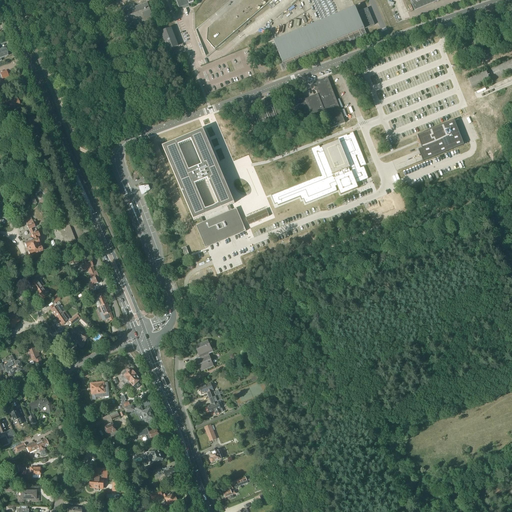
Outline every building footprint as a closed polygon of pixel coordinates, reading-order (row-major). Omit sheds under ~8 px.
[(175,0),(179,8),(180,8),(181,10),(189,7),(192,6),(191,4),(191,3),(194,2),(192,0),(175,0)] [(410,0),(415,10),(438,0),(410,0)] [(126,17),(124,18),(127,27),(128,27),(153,18),(147,3),(138,6),(135,7),(124,12),(126,17)] [(273,41),(283,63),(364,29),(374,25),(367,9),(357,13),(355,7),(273,41)] [(164,31),(161,32),(168,50),(178,46),(175,38),(174,37),(174,36),(171,28),(164,31)] [(364,29),(283,63),(280,64),(283,70),(367,35),(364,29)] [(499,71),(501,76),(511,71),(511,60),(497,67),(499,71)] [(9,76),(6,71),(0,72),(0,85),(1,85),(0,81),(0,78),(2,78),(2,79),(9,76)] [(486,71),(468,78),(470,84),(472,89),(490,81),(488,76),(486,71)] [(311,114),(323,109),(331,129),(345,123),(328,78),(313,83),(318,96),(306,100),(305,97),(302,98),(302,97),(292,101),(301,122),(300,121),(312,116),(312,117),(311,114)] [(7,99),(6,96),(0,98),(0,102),(1,105),(3,104),(5,108),(9,106),(10,110),(14,108),(16,111),(21,109),(17,99),(9,102),(8,99),(7,99)] [(253,113),(251,114),(256,125),(257,124),(258,125),(261,124),(261,123),(268,120),(269,121),(272,119),(275,118),(279,117),(278,116),(282,115),(278,104),(274,105),(271,106),(270,106),(270,107),(268,108),(267,106),(267,107),(264,108),(264,107),(263,107),(264,109),(257,112),(257,111),(256,111),(256,112),(253,113)] [(30,126),(36,123),(34,116),(27,119),(30,126)] [(405,139),(415,165),(464,145),(453,120),(405,139)] [(205,129),(164,146),(194,220),(199,218),(201,223),(196,225),(205,248),(246,232),(236,209),(231,211),(229,206),(235,204),(205,129)] [(322,149),(320,150),(335,186),(337,186),(341,195),(358,188),(356,184),(368,179),(364,167),(360,168),(355,156),(356,156),(360,151),(353,132),(348,134),(349,136),(347,136),(347,135),(338,139),(338,141),(322,148),(322,149)] [(277,203),(278,205),(300,196),(302,200),(303,199),(305,204),(337,191),(335,186),(320,150),(319,146),(311,149),(322,177),(320,178),(320,177),(271,196),(275,204),(277,203)] [(10,186),(7,173),(1,175),(2,180),(0,180),(0,190),(3,190),(3,188),(4,187),(10,186)] [(264,204),(242,213),(246,224),(269,215),(264,204)] [(35,227),(33,221),(32,220),(26,223),(26,224),(27,226),(29,230),(30,229),(32,235),(34,238),(29,240),(29,242),(29,243),(28,242),(26,243),(26,244),(25,244),(26,249),(27,249),(28,252),(30,257),(31,256),(31,257),(34,256),(34,255),(39,253),(39,254),(41,253),(41,252),(43,252),(42,251),(45,250),(43,246),(42,247),(40,243),(42,242),(40,238),(38,232),(36,229),(34,230),(33,228),(35,227)] [(66,244),(75,241),(68,222),(58,226),(66,244)] [(90,260),(80,265),(83,272),(87,270),(89,274),(95,272),(92,266),(93,266),(90,260)] [(96,271),(95,272),(89,274),(91,281),(90,281),(91,285),(100,282),(96,271)] [(35,279),(32,282),(33,283),(30,285),(36,292),(42,288),(44,286),(43,286),(40,282),(38,283),(36,279),(35,279)] [(43,302),(46,301),(44,298),(47,295),(42,288),(36,292),(43,302)] [(102,294),(96,296),(97,298),(96,299),(99,307),(107,304),(103,296),(102,296),(102,294)] [(109,321),(113,319),(107,304),(99,307),(97,308),(99,313),(100,313),(101,317),(104,316),(105,320),(108,318),(109,321)] [(56,318),(62,313),(57,306),(50,310),(56,318)] [(62,313),(56,318),(61,325),(67,321),(67,320),(68,320),(72,325),(80,319),(76,314),(70,319),(65,311),(62,313)] [(15,328),(18,325),(17,323),(20,321),(14,314),(5,322),(5,323),(3,325),(6,327),(5,328),(8,331),(14,326),(15,328)] [(83,317),(79,322),(88,330),(92,326),(83,317)] [(77,332),(73,331),(72,334),(71,334),(71,336),(71,337),(71,338),(74,340),(80,343),(80,342),(83,343),(84,342),(85,342),(85,341),(85,340),(86,336),(83,335),(83,334),(77,331),(77,332)] [(200,358),(213,352),(208,340),(195,346),(198,352),(199,352),(199,354),(198,354),(200,358)] [(31,350),(29,351),(33,361),(30,362),(31,365),(34,364),(37,363),(40,362),(40,361),(37,353),(39,352),(37,347),(31,350)] [(200,358),(195,360),(197,364),(198,363),(199,365),(198,365),(201,372),(214,366),(208,354),(213,352),(200,358)] [(17,374),(11,359),(9,360),(10,362),(3,365),(4,366),(3,366),(7,373),(8,374),(10,373),(12,376),(13,376),(15,376),(15,375),(17,374)] [(17,374),(23,371),(19,361),(17,361),(15,362),(14,360),(12,361),(17,374)] [(122,376),(120,378),(123,381),(121,382),(124,385),(136,375),(131,369),(129,371),(128,370),(127,371),(126,370),(121,374),(122,376)] [(136,375),(124,385),(126,387),(128,384),(128,385),(130,383),(133,386),(134,386),(136,389),(140,386),(137,383),(140,380),(136,375)] [(94,384),(91,384),(92,394),(95,394),(96,398),(105,397),(104,390),(108,389),(108,383),(104,384),(104,383),(97,384),(96,383),(95,383),(94,384)] [(209,398),(220,394),(218,390),(213,392),(213,390),(210,383),(199,388),(202,395),(207,392),(209,398)] [(220,394),(209,398),(212,404),(206,407),(209,414),(214,412),(216,414),(222,412),(221,412),(223,411),(221,407),(220,407),(219,405),(222,404),(220,400),(222,399),(220,394)] [(124,396),(118,398),(122,408),(130,405),(128,401),(125,403),(124,401),(126,400),(124,396)] [(48,404),(46,399),(42,400),(42,399),(28,405),(30,410),(39,407),(40,410),(42,408),(42,407),(46,405),(47,407),(46,407),(47,413),(52,412),(51,406),(49,406),(48,404)] [(143,411),(141,407),(136,409),(138,414),(141,412),(145,422),(154,419),(150,409),(143,411)] [(20,418),(17,409),(10,412),(14,421),(17,420),(20,425),(23,424),(24,426),(28,425),(24,417),(22,418),(20,418)] [(31,425),(36,422),(34,417),(32,411),(26,413),(29,419),(31,425)] [(0,433),(5,431),(8,438),(14,435),(11,429),(5,431),(1,420),(0,420),(0,433)] [(116,431),(113,424),(105,427),(105,428),(104,428),(106,434),(107,433),(108,434),(109,434),(110,438),(118,434),(117,430),(116,431)] [(210,425),(204,427),(210,441),(216,439),(213,431),(214,430),(213,426),(211,426),(210,425)] [(142,431),(136,433),(137,436),(139,436),(139,437),(142,436),(142,437),(146,436),(146,437),(148,441),(157,437),(160,436),(160,435),(160,434),(160,432),(159,432),(158,430),(157,429),(149,433),(147,428),(142,431)] [(15,449),(13,450),(14,452),(16,451),(16,452),(27,447),(28,450),(29,452),(36,449),(37,451),(36,451),(37,453),(40,452),(41,457),(46,456),(45,451),(44,450),(44,449),(44,448),(48,446),(47,442),(46,439),(44,440),(41,441),(40,440),(38,441),(39,442),(37,443),(34,444),(33,442),(28,445),(25,446),(24,443),(14,448),(15,449)] [(151,457),(160,454),(160,453),(160,452),(160,450),(159,450),(158,448),(146,453),(147,456),(150,455),(151,457)] [(215,452),(214,449),(209,451),(210,453),(209,454),(211,458),(210,458),(210,460),(211,462),(212,463),(222,459),(221,459),(224,458),(221,450),(215,452)] [(151,457),(148,459),(149,461),(150,464),(163,460),(162,459),(162,457),(162,456),(161,454),(160,454),(151,457)] [(27,470),(25,464),(17,466),(16,467),(17,473),(19,472),(19,473),(24,471),(24,470),(27,470)] [(273,465),(260,471),(261,475),(275,468),(273,465)] [(40,467),(37,467),(37,468),(30,468),(30,472),(31,472),(32,472),(32,474),(29,474),(29,478),(39,479),(39,478),(40,478),(40,475),(40,474),(42,474),(42,471),(41,471),(41,467),(40,467)] [(160,468),(156,470),(154,471),(157,478),(165,475),(166,478),(167,478),(168,480),(171,479),(170,477),(176,475),(175,473),(175,472),(174,470),(173,469),(173,468),(170,469),(170,468),(166,470),(166,471),(162,472),(160,468)] [(89,484),(89,486),(90,487),(90,488),(94,488),(94,489),(94,491),(96,491),(98,491),(99,490),(99,488),(100,488),(103,489),(104,480),(103,480),(103,478),(107,479),(108,470),(95,469),(95,474),(94,479),(93,479),(91,479),(91,480),(90,480),(89,482),(91,483),(91,484),(89,484)] [(234,497),(231,491),(235,490),(233,486),(244,482),(243,478),(229,483),(231,488),(222,491),(223,494),(223,495),(223,496),(224,497),(225,498),(229,496),(230,499),(234,497)] [(36,497),(36,491),(21,491),(21,497),(18,497),(18,502),(23,502),(23,499),(33,499),(33,502),(38,502),(38,497),(36,497)] [(153,501),(163,496),(161,492),(151,496),(153,501)] [(261,500),(270,496),(269,492),(259,495),(261,500)] [(166,495),(166,494),(163,495),(168,505),(177,501),(176,498),(174,498),(173,494),(170,495),(170,494),(166,495)] [(247,511),(247,509),(249,508),(248,507),(250,506),(249,503),(244,506),(245,508),(243,509),(244,510),(237,511),(247,511)]
